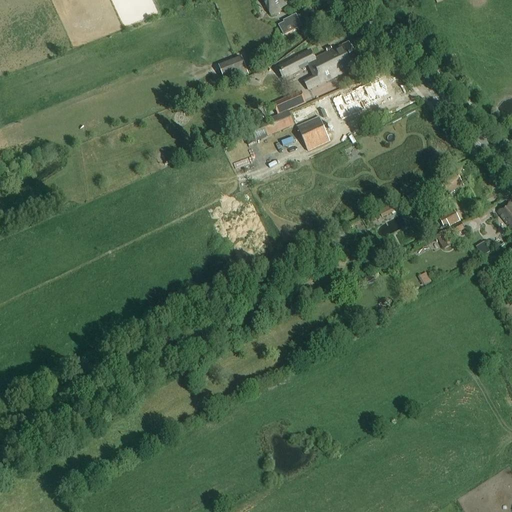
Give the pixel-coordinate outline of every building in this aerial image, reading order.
[(266,0),(270,6),(267,8),(271,16),(300,1),(300,0),(266,0)] [(282,37),(289,33),(301,28),(295,16),(283,21),(281,22),(282,24),(277,26),(282,37)] [(294,62),(281,69),(286,80),(300,74),(298,69),(308,64),(315,79),(305,84),(309,92),(357,67),(354,60),(357,59),(349,44),(315,61),(311,53),(296,60),(296,61),(294,63),(294,62)] [(242,58),(219,67),(225,84),(248,75),(242,58)] [(378,84),(377,82),(360,91),(361,93),(347,100),(346,98),(337,102),(347,121),(370,110),(369,107),(385,99),(384,96),(392,92),(386,80),(378,84)] [(306,104),(301,93),(273,105),(278,116),(306,104)] [(332,93),(323,97),(328,108),(337,104),(332,93)] [(260,125),(251,129),(252,131),(254,135),(257,142),(295,126),(291,119),(289,113),(260,125)] [(330,143),(319,118),(297,128),(308,152),(330,143)] [(242,133),(243,135),(248,146),(257,142),(251,129),(242,133)] [(429,186),(438,202),(464,188),(457,175),(443,182),(441,179),(429,186)] [(424,189),(408,197),(415,211),(431,202),(424,189)] [(511,205),(510,203),(497,213),(511,232),(511,205)] [(395,204),(378,212),(382,219),(398,211),(395,204)] [(450,229),(462,223),(457,213),(441,221),(445,228),(449,226),(450,229)] [(412,231),(407,224),(401,229),(396,223),(385,231),(394,244),(412,231)] [(450,240),(465,231),(462,224),(438,237),(445,250),(453,246),(450,240)] [(420,276),(425,285),(433,281),(428,272),(420,276)]
